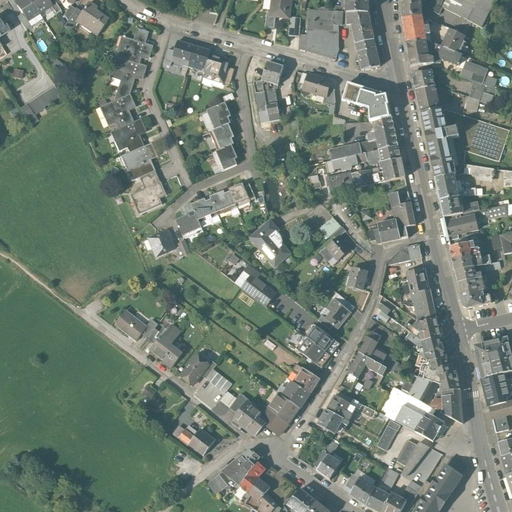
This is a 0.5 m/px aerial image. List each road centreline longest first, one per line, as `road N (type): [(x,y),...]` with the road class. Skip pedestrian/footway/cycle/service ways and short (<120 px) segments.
road 1 (residential): [(433,233),(381,259),(348,348),(278,460)]
road 2 (residential): [(246,46),(239,75),(252,164),(192,191),(159,223)]
road 3 (residential): [(86,317),(249,444)]
road 4 (tertiary): [(458,330),(500,511)]
road 5 (residential): [(169,23),(147,90),(184,180)]
road 6 (residential): [(398,81),(340,75),(246,46)]
road 7 (tertiary): [(398,81),(433,233)]
